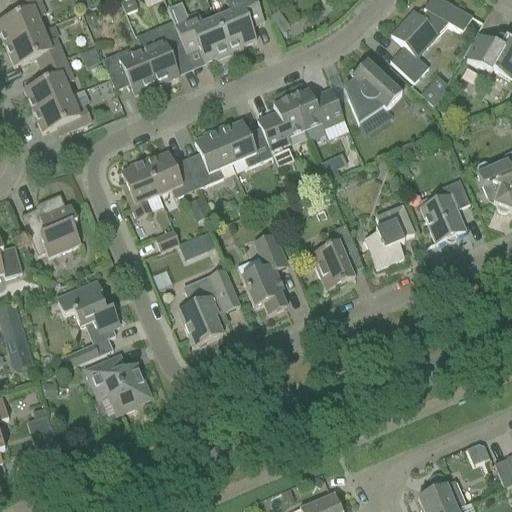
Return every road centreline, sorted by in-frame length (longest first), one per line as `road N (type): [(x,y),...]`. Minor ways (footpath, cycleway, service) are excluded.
road 1 (residential): [(511,248),(217,374),(180,376),(166,362),(93,188),(92,158),(334,46),(381,0)]
road 2 (tertiary): [(101,511),(511,337)]
road 3 (residential): [(511,414),(400,459),(391,472),(395,511)]
